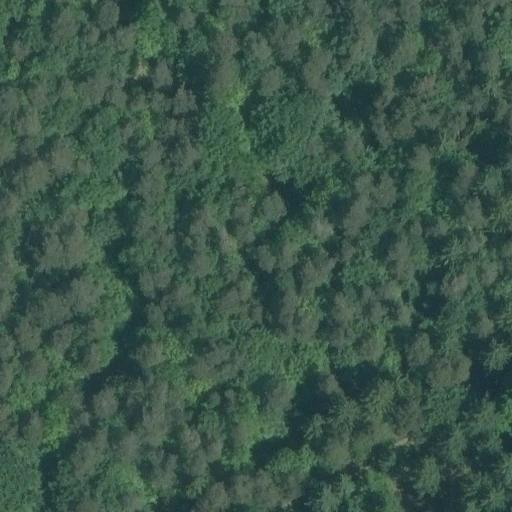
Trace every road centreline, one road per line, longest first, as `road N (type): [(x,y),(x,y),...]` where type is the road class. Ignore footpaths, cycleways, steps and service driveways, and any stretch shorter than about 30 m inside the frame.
road 1 (track): [(492,387),(287,188),(118,0)]
road 2 (track): [(264,511),(492,387)]
